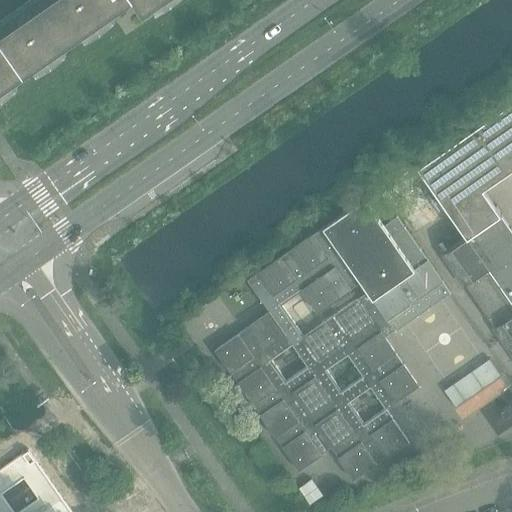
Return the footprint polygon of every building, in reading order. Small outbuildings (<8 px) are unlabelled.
[(0,97),(8,92),(2,84),(108,11),(123,0),(139,0),(143,5),(145,8),(155,0),(30,0),(0,21),(0,97)] [(506,105),(419,164),(444,201),(448,207),(468,235),(443,252),(444,254),(465,284),(466,283),(495,326),(494,327),(511,353),(511,225),(503,211),(496,201),(485,186),(511,168),(511,97),(504,102),(506,105)] [(452,292),(399,214),(384,224),(366,198),(324,226),(361,281),(368,291),(358,298),(385,337),(386,337),(452,292)] [(420,385),(386,337),(385,337),(358,298),(304,335),(282,303),(303,289),(318,310),(361,281),(324,226),(247,278),(269,310),(214,347),(297,469),(330,446),(353,479),(409,441),(387,408),(420,385)] [(472,353),(485,344),(474,328),(461,336),(472,353)] [(489,360),(444,390),(455,407),(459,404),(501,376),(489,360)] [(0,469),(0,511),(72,511),(67,504),(29,449),(0,469)] [(312,479),(299,488),(310,504),(323,495),(312,479)]
